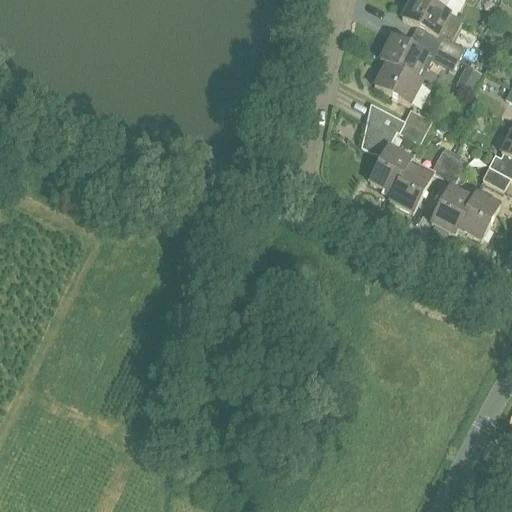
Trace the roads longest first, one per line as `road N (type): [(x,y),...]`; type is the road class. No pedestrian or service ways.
road 1 (residential): [(511,299),(315,205),(304,192),(301,174),(339,0)]
road 2 (unclassified): [(443,511),(511,382)]
